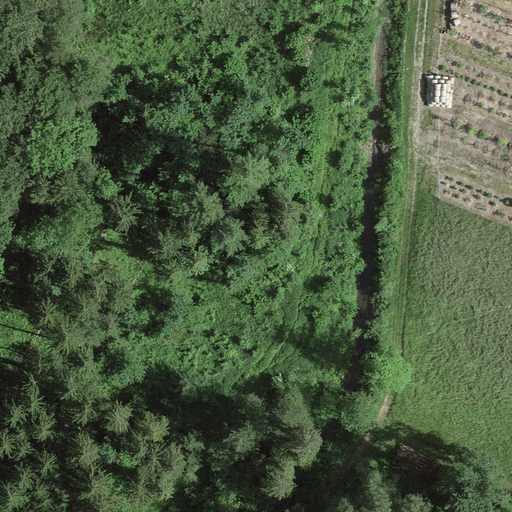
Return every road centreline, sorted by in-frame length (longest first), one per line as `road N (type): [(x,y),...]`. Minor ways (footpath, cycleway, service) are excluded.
road 1 (track): [(427,0),(408,263)]
road 2 (track): [(511,507),(370,439)]
